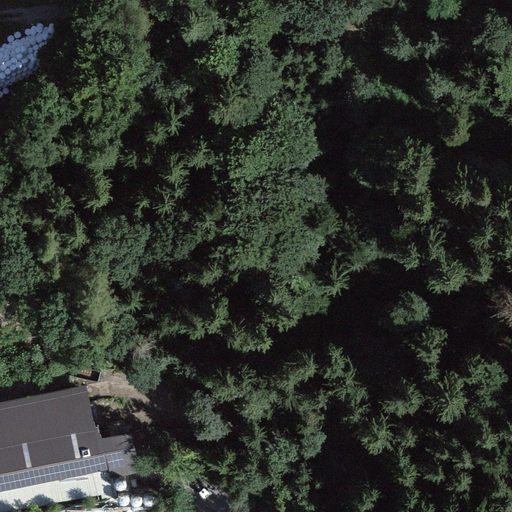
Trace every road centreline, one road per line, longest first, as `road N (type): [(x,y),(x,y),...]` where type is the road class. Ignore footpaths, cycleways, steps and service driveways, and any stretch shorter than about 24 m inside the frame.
road 1 (track): [(511,15),(137,3),(0,18)]
road 2 (track): [(0,222),(96,323),(142,392),(174,418),(318,444),(350,461),(372,489),(372,511)]
